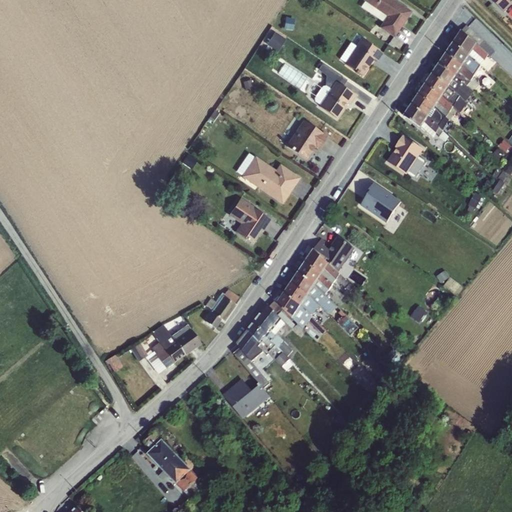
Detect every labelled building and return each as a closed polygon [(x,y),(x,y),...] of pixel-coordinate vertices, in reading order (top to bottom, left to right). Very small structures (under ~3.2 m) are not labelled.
[(412,12),(394,0),(362,0),(364,3),(360,8),(382,23),(378,28),(394,39),(412,12)] [(511,0),(491,0),(505,13),(511,5),(511,0)] [(275,31),(268,43),(279,50),(287,38),(275,31)] [(452,44),(470,56),(477,45),(461,31),(452,44)] [(344,64),(362,77),(374,60),(378,62),(383,54),(361,39),(344,64)] [(470,56),(452,44),(445,55),(463,66),(470,56)] [(463,66),(445,55),(438,65),(455,77),(463,66)] [(455,77),(438,65),(431,76),(449,87),(455,77)] [(442,97),(449,87),(431,76),(425,85),(442,97)] [(349,106),(356,96),(335,82),(318,107),(337,119),(348,105),(349,106)] [(442,97),(425,85),(418,96),(435,107),(442,97)] [(428,117),(435,107),(418,96),(411,106),(428,117)] [(428,117),(411,106),(403,117),(421,128),(428,117)] [(318,150),(327,136),(303,121),(286,147),(306,161),(312,152),(310,151),(313,147),(318,150)] [(424,150),(403,136),(395,148),(397,149),(388,163),(406,175),(424,150)] [(248,154),(237,171),(242,175),(241,177),(282,205),(300,178),(279,164),(275,170),(248,154)] [(499,192),(510,174),(505,171),(494,189),(499,192)] [(366,197),(361,206),(387,223),(401,203),(373,184),(365,196),(366,197)] [(469,209),(479,213),(486,195),(476,192),(469,209)] [(234,232),(252,245),(261,232),(263,233),(271,221),(240,199),(228,216),(240,224),(234,232)] [(338,273),(353,251),(354,249),(337,237),(330,247),(321,240),(314,250),(329,264),(338,273)] [(304,264),(322,275),(329,264),(314,250),(304,264)] [(314,286),(322,275),(304,264),(297,274),(314,286)] [(314,286),(297,274),(291,284),(308,296),(314,286)] [(308,296),(291,284),(284,294),(301,306),(308,296)] [(205,322),(214,329),(220,320),(224,322),(240,298),(228,290),(205,322)] [(301,306),(284,294),(277,304),(292,319),(301,306)] [(281,319),(268,306),(258,319),(271,331),(281,319)] [(352,334),(360,326),(338,306),(330,314),(352,334)] [(271,331),(258,319),(248,331),(260,344),(271,331)] [(185,355),(169,333),(163,325),(152,332),(159,343),(151,349),(153,352),(146,357),(157,374),(185,355)] [(169,333),(185,355),(201,344),(187,325),(175,333),(173,330),(169,333)] [(260,344),(248,331),(237,345),(247,358),(260,344)] [(135,345),(138,358),(147,356),(144,343),(135,345)] [(264,390),(260,385),(252,392),(242,380),(223,396),(243,420),(270,398),(264,390)] [(155,433),(160,438),(166,433),(160,427),(155,433)] [(160,438),(155,433),(144,443),(151,450),(162,440),(160,438)] [(162,440),(151,450),(147,455),(177,485),(191,472),(192,471),(162,440)] [(191,472),(177,485),(184,493),(198,479),(191,472)] [(198,479),(184,493),(192,500),(205,486),(199,478),(198,479)] [(368,511),(384,511),(390,501),(379,495),(373,505),(370,503),(366,511),(368,511)]
